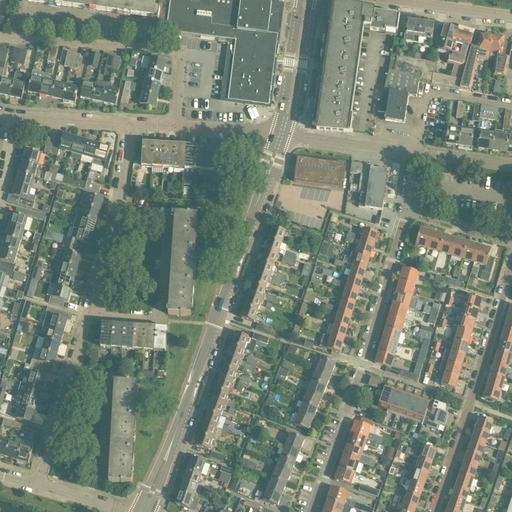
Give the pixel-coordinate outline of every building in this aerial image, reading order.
[(89,10),(90,0),(55,0),(55,5),(89,10)] [(123,14),(125,0),(90,0),(89,10),(123,14)] [(158,18),(159,0),(125,0),(123,14),(158,18)] [(159,0),(157,31),(235,41),(227,101),(267,106),(280,11),(276,5),(237,0),(159,0)] [(345,132),(359,32),(360,28),(363,28),(397,33),(399,17),(374,14),(374,12),(373,11),(372,13),(328,7),(324,38),(326,38),(314,127),(331,130),(350,133),(350,132),(345,132)] [(418,44),(420,23),(407,21),(404,42),(418,44)] [(434,25),(420,23),(418,44),(431,46),(434,25)] [(458,32),(458,31),(443,27),(440,39),(441,39),(438,50),(450,54),(451,55),(458,32)] [(459,27),(458,31),(458,32),(451,55),(450,54),(447,64),(454,66),(464,69),(468,54),(468,52),(470,48),(474,32),(459,27)] [(490,45),(491,37),(490,35),(487,35),(486,36),(479,35),(477,48),(476,60),(488,62),(488,59),(489,54),(490,45)] [(503,38),(491,37),(489,54),(488,59),(496,60),(494,76),(505,77),(507,64),(508,64),(508,63),(507,63),(508,58),(501,56),(503,38)] [(17,64),(20,50),(14,48),(10,63),(17,64)] [(50,48),(47,62),(54,64),(57,50),(50,48)] [(477,48),(470,48),(468,52),(468,54),(464,69),(463,69),(460,80),(458,90),(457,91),(469,93),(476,60),(477,48)] [(27,52),(20,50),(17,64),(24,66),(27,52)] [(71,69),(74,54),(67,52),(63,67),(71,69)] [(390,59),(387,73),(392,74),(396,61),(397,58),(398,58),(399,53),(392,52),(390,59)] [(80,55),(74,54),(71,69),(77,70),(80,55)] [(100,56),(91,54),(88,66),(97,69),(100,56)] [(111,72),(115,56),(108,55),(105,70),(111,72)] [(121,58),(115,56),(111,72),(118,73),(121,58)] [(150,58),(147,70),(163,74),(166,62),(150,58)] [(398,58),(397,58),(396,61),(392,74),(419,81),(418,83),(431,86),(433,76),(435,64),(419,61),(415,61),(398,58)] [(464,69),(454,66),(451,79),(460,80),(463,69),(464,69)] [(160,85),(163,74),(147,70),(145,81),(160,85)] [(44,75),(32,72),(27,93),(39,96),(42,81),(44,75)] [(418,85),(418,83),(419,81),(392,74),(387,73),(377,113),(386,114),(385,122),(403,124),(408,97),(416,98),(418,85)] [(451,79),(433,76),(431,86),(458,90),(460,80),(451,79)] [(12,82),(1,80),(0,81),(0,82),(0,95),(9,98),(12,82)] [(51,99),(55,84),(42,81),(39,96),(51,99)] [(97,81),(96,86),(92,101),(103,104),(107,89),(108,84),(97,81)] [(157,97),(160,85),(145,81),(142,93),(157,97)] [(24,85),(12,82),(9,98),(20,100),(24,85)] [(77,92),(81,93),(83,86),(67,83),(66,86),(62,102),(62,103),(63,104),(68,105),(69,104),(69,103),(74,104),(77,92)] [(92,101),(96,86),(84,83),(83,86),(81,93),(80,98),(92,101)] [(503,84),(497,83),(495,94),(500,95),(503,84)] [(62,102),(66,86),(55,84),(51,99),(62,102)] [(119,92),(107,89),(103,104),(115,107),(119,92)] [(130,90),(129,90),(123,89),(120,103),(127,105),(130,90)] [(154,109),(157,97),(142,93),(139,105),(154,109)] [(456,119),(462,120),(464,104),(458,103),(456,119)] [(472,122),(478,123),(479,120),(481,107),(474,106),(472,122)] [(498,110),(481,107),(479,120),(496,122),(498,110)] [(505,153),(509,129),(511,112),(504,111),(501,133),(494,132),(491,152),(505,153)] [(458,147),(460,131),(448,129),(445,145),(458,147)] [(473,133),(460,131),(458,147),(471,149),(473,133)] [(491,152),(494,132),(493,136),(480,134),(477,149),(491,152)] [(74,138),(63,134),(60,142),(61,142),(59,150),(70,153),(74,138)] [(50,154),(54,140),(47,138),(43,152),(50,154)] [(81,157),(86,141),(74,138),(70,153),(81,157)] [(60,142),(54,140),(50,154),(57,157),(59,150),(61,142),(60,142)] [(97,145),(86,141),(81,157),(92,160),(97,145)] [(152,168),(153,144),(142,143),(141,167),(152,168)] [(163,168),(164,144),(153,144),(152,168),(163,168)] [(173,169),(175,145),(164,144),(163,168),(173,169)] [(109,148),(97,145),(92,160),(91,164),(103,168),(102,169),(107,170),(111,155),(107,154),(109,148)] [(184,170),(186,146),(175,145),(173,169),(184,170)] [(196,146),(186,146),(184,170),(184,177),(183,186),(191,186),(192,177),(194,177),(195,170),(196,146)] [(206,171),(207,147),(196,146),(195,170),(206,171)] [(218,148),(207,147),(206,171),(216,172),(218,148)] [(26,149),(22,161),(37,166),(41,154),(26,149)] [(346,165),(297,158),(294,182),(309,185),(342,189),(346,165)] [(34,178),(37,166),(22,161),(19,173),(34,178)] [(351,163),(350,167),(349,174),(360,176),(357,194),(360,195),(358,208),(382,212),(384,202),(381,202),(386,173),(388,173),(388,172),(373,170),(373,169),(371,168),(371,166),(351,163)] [(30,189),(34,178),(19,173),(15,185),(30,189)] [(73,186),(74,181),(63,177),(61,183),(73,186)] [(92,180),(87,179),(84,189),(98,193),(100,187),(91,184),(92,180)] [(84,190),(85,184),(74,181),(73,186),(84,190)] [(29,195),(30,189),(15,185),(12,196),(19,198),(17,205),(32,209),(35,197),(29,195)] [(79,205),(84,207),(99,211),(103,199),(83,193),(79,205)] [(52,210),(59,212),(60,205),(54,203),(52,210)] [(50,207),(43,205),(41,212),(48,214),(50,207)] [(99,211),(84,207),(81,218),(96,222),(99,211)] [(29,217),(31,212),(16,208),(14,215),(12,214),(8,226),(23,230),(27,218),(29,219),(29,217)] [(46,217),(31,212),(29,217),(45,221),(46,217)] [(174,215),(172,251),(176,252),(176,249),(195,250),(197,217),(174,215)] [(92,234),(96,222),(81,218),(76,217),(72,228),(92,234)] [(23,230),(8,226),(5,237),(20,242),(23,230)] [(89,245),(92,234),(72,228),(69,239),(67,238),(65,245),(80,249),(82,243),(89,245)] [(274,228),(269,240),(282,245),(286,233),(274,228)] [(305,240),(307,234),(292,228),(290,234),(305,240)] [(364,230),(360,242),(373,246),(377,234),(373,233),(364,230)] [(427,250),(432,233),(420,230),(415,247),(427,250)] [(65,236),(48,231),(46,239),(59,243),(62,244),(65,236)] [(439,254),(444,237),(432,233),(427,250),(439,254)] [(16,253),(20,242),(5,237),(3,237),(1,243),(3,244),(1,249),(16,253)] [(450,257),(455,240),(444,237),(439,254),(450,257)] [(278,256),(282,245),(269,240),(265,251),(278,256)] [(462,261),(467,244),(455,240),(450,257),(462,261)] [(373,246),(360,242),(357,254),(369,258),(373,246)] [(78,255),(80,249),(65,245),(62,244),(59,243),(58,249),(60,250),(57,262),(62,263),(77,268),(80,256),(78,255)] [(328,245),(323,243),(319,255),(324,257),(328,245)] [(474,264),(478,247),(467,244),(462,261),(474,264)] [(491,251),(478,247),(474,264),(486,268),(484,273),(482,273),(480,279),(488,282),(494,259),(488,258),(491,251)] [(13,265),(16,253),(1,249),(0,253),(0,261),(0,262),(0,267),(13,271),(15,265),(13,265)] [(192,284),(195,250),(176,249),(176,252),(172,251),(170,279),(174,279),(174,282),(192,284)] [(274,267),(278,256),(265,251),(262,262),(274,267)] [(286,252),(284,258),(288,260),(295,262),(297,256),(286,252)] [(357,254),(352,253),(350,259),(345,257),(343,263),(353,266),(366,270),(369,258),(357,254)] [(288,260),(284,258),(282,264),(293,268),(295,262),(288,260)] [(345,264),(335,261),(334,266),(343,269),(345,264)] [(272,272),(274,267),(262,262),(258,273),(284,283),(286,277),(272,272)] [(73,279),(77,268),(62,263),(59,274),(58,275),(73,279)] [(305,264),(303,276),(310,277),(313,266),(305,264)] [(319,276),(329,281),(334,270),(324,266),(319,276)] [(362,282),(366,270),(353,266),(349,278),(362,282)] [(11,278),(13,271),(0,267),(0,286),(1,287),(5,276),(11,278)] [(402,270),(399,281),(415,286),(418,275),(402,270)] [(13,279),(24,283),(26,275),(16,272),(13,279)] [(70,290),(73,279),(58,275),(59,274),(53,273),(49,284),(55,286),(70,290)] [(284,283),(258,273),(254,285),(266,289),(268,284),(284,290),(286,284),(284,283)] [(434,282),(449,287),(450,281),(436,276),(434,282)] [(358,294),(362,282),(349,278),(346,290),(358,294)] [(190,317),(192,284),(174,282),(174,279),(170,279),(167,315),(190,317)] [(322,282),(312,279),(310,284),(320,288),(322,282)] [(343,284),(333,281),(331,286),(341,289),(343,284)] [(411,298),(415,286),(399,281),(395,293),(411,298)] [(266,289),(254,285),(250,296),(262,301),(268,303),(272,305),(275,299),(264,295),(266,289)] [(66,302),(70,290),(55,286),(52,297),(50,297),(48,304),(62,308),(64,302),(66,302)] [(354,305),(358,294),(346,290),(342,301),(354,305)] [(408,310),(411,298),(395,293),(392,305),(408,310)] [(258,312),(262,301),(250,296),(245,308),(258,312)] [(468,296),(465,307),(478,311),(482,300),(468,296)] [(351,317),(354,305),(342,301),(338,313),(351,317)] [(26,303),(21,319),(27,320),(32,304),(26,303)] [(404,321),(408,310),(392,305),(388,317),(404,321)] [(46,315),(43,326),(63,332),(67,320),(59,318),(61,312),(47,307),(45,314),(46,315)] [(477,316),(478,311),(465,307),(462,318),(475,322),(476,322),(477,322),(479,317),(478,316),(477,316)] [(254,324),(258,312),(245,308),(241,319),(254,324)] [(432,309),(430,316),(436,318),(438,311),(432,309)] [(347,329),(351,317),(338,313),(334,325),(347,329)] [(436,318),(430,316),(427,324),(434,326),(436,318)] [(401,333),(404,321),(388,317),(385,329),(401,333)] [(472,334),(475,322),(462,318),(462,319),(456,317),(455,322),(460,324),(458,330),(472,334)] [(111,348),(113,324),(101,324),(99,350),(111,351),(111,348)] [(122,349),(124,325),(113,324),(111,348),(122,349)] [(270,336),(270,335),(272,330),(257,324),(255,330),(270,336)] [(132,350),(134,326),(124,325),(122,349),(132,350)] [(343,341),(347,329),(334,325),(331,337),(343,341)] [(63,332),(43,326),(42,326),(40,331),(46,333),(45,339),(60,343),(63,332)] [(143,351),(145,327),(134,326),(132,350),(143,351)] [(154,352),(156,328),(145,327),(143,351),(154,352)] [(433,330),(422,327),(420,333),(431,336),(433,330)] [(167,328),(156,328),(154,352),(165,352),(167,328)] [(397,346),(401,333),(385,329),(381,341),(397,346)] [(468,345),(472,334),(458,330),(455,341),(468,345)] [(511,344),(511,332),(504,330),(500,341),(511,344)] [(236,334),(232,346),(244,350),(248,339),(236,334)] [(266,345),(269,339),(254,334),(251,340),(266,345)] [(339,353),(343,341),(331,337),(327,349),(339,353)] [(56,355),(60,343),(45,339),(41,350),(41,351),(56,355)] [(394,357),(397,346),(381,341),(378,353),(394,357)] [(465,356),(468,345),(455,341),(452,352),(465,356)] [(511,344),(500,341),(497,353),(511,357),(511,358),(511,344)] [(240,361),(244,350),(232,346),(228,357),(240,361)] [(53,367),(56,355),(41,351),(41,350),(35,348),(31,360),(29,366),(44,370),(46,365),(53,367)] [(462,368),(465,356),(452,352),(446,351),(442,362),(448,364),(462,368)] [(394,357),(378,353),(374,364),(390,369),(394,357)] [(507,368),(511,358),(511,357),(497,353),(493,364),(507,368)] [(236,373),(240,361),(228,357),(224,368),(236,373)] [(247,357),(245,363),(255,367),(257,361),(247,357)] [(320,359),(316,370),(330,376),(335,365),(320,359)] [(289,370),(292,363),(285,360),(282,367),(289,370)] [(458,379),(462,368),(448,364),(442,362),(439,373),(445,375),(458,379)] [(253,372),(255,367),(245,363),(243,369),(253,372)] [(504,380),(507,368),(493,364),(490,376),(504,380)] [(44,370),(29,366),(25,365),(23,370),(24,370),(22,376),(28,378),(26,384),(41,389),(41,388),(42,389),(44,388),(45,383),(44,382),(43,382),(44,377),(42,376),(44,370)] [(232,384),(236,373),(224,368),(220,380),(232,384)] [(288,373),(279,369),(276,376),(285,379),(288,373)] [(326,387),(330,376),(316,370),(311,382),(326,387)] [(419,377),(401,371),(399,376),(417,383),(419,377)] [(455,391),(458,379),(445,375),(441,387),(455,391)] [(500,391),(504,380),(490,376),(487,387),(500,391)] [(228,395),(232,384),(220,380),(216,391),(228,395)] [(239,380),(238,385),(247,389),(249,383),(239,380)] [(383,384),(371,380),(369,386),(380,390),(383,384)] [(114,382),(111,419),(116,419),(116,416),(134,417),(136,384),(114,382)] [(321,399),(326,387),(311,382),(307,393),(321,399)] [(37,400),(41,389),(26,384),(22,396),(37,400)] [(245,395),(247,389),(238,385),(236,391),(245,395)] [(386,385),(378,408),(388,412),(396,388),(386,385)] [(497,403),(500,391),(487,387),(483,399),(497,403)] [(388,412),(387,414),(396,417),(404,391),(396,388),(388,412)] [(270,390),(265,403),(269,405),(275,392),(270,390)] [(224,407),(228,395),(216,391),(212,402),(224,407)] [(404,391),(396,417),(404,420),(413,394),(404,391)] [(316,410),(321,399),(307,393),(302,404),(316,410)] [(413,394),(404,420),(413,423),(422,398),(418,397),(418,396),(413,394)] [(34,411),(37,400),(22,396),(19,407),(34,411)] [(422,398),(413,423),(422,426),(427,411),(426,411),(430,401),(422,398)] [(220,418),(224,407),(212,402),(208,414),(220,418)] [(446,406),(434,402),(426,427),(437,431),(439,426),(444,428),(448,416),(443,415),(446,406)] [(264,417),(269,405),(265,403),(259,415),(264,417)] [(316,410),(302,404),(298,415),(312,421),(316,410)] [(30,423),(34,411),(19,407),(15,419),(30,423)] [(216,429),(220,418),(208,414),(204,425),(216,429)] [(308,432),(312,421),(298,415),(293,426),(308,432)] [(132,450),(134,417),(116,416),(116,419),(111,419),(110,446),(114,446),(114,449),(132,450)] [(362,417),(360,422),(372,426),(374,421),(362,417)] [(479,419),(475,430),(489,435),(493,423),(479,419)] [(13,429),(14,423),(3,420),(1,425),(13,429)] [(24,432),(26,427),(14,423),(13,429),(24,432)] [(370,428),(354,423),(350,435),(366,440),(377,444),(379,438),(374,436),(368,434),(370,428)] [(212,441),(216,429),(204,425),(200,436),(212,441)] [(26,427),(24,432),(24,433),(36,437),(38,430),(26,427)] [(485,446),(489,435),(475,430),(471,441),(485,446)] [(289,435),(285,446),(299,452),(304,441),(289,435)] [(366,440),(350,435),(346,446),(362,452),(364,445),(375,449),(377,444),(366,440)] [(209,452),(212,441),(200,436),(196,447),(209,452)] [(9,442),(0,439),(0,455),(4,457),(9,442)] [(16,460),(20,445),(22,440),(15,439),(14,444),(9,442),(4,457),(16,460)] [(481,458),(485,446),(471,441),(467,453),(481,458)] [(501,442),(497,451),(503,453),(506,444),(501,442)] [(32,449),(20,445),(16,460),(15,461),(16,463),(21,464),(22,463),(22,462),(27,464),(32,449)] [(436,452),(419,445),(417,451),(407,448),(405,453),(404,453),(403,454),(432,464),(436,452)] [(131,483),(132,450),(114,449),(114,446),(110,446),(108,482),(131,483)] [(295,463),(299,452),(285,446),(280,457),(295,463)] [(360,457),(362,452),(346,446),(342,458),(358,463),(360,457)] [(390,447),(386,458),(392,459),(395,449),(390,447)] [(210,458),(225,464),(227,458),(212,452),(210,458)] [(477,469),(481,458),(467,453),(463,464),(477,469)] [(427,476),(432,464),(403,454),(401,460),(407,462),(407,461),(417,465),(416,467),(411,466),(410,469),(415,471),(427,476)] [(290,474),(295,463),(280,457),(276,469),(290,474)] [(373,462),(360,457),(358,463),(370,467),(373,462)] [(354,475),(358,463),(342,458),(338,469),(354,475)] [(192,459),(188,471),(201,476),(205,464),(192,459)] [(473,480),(477,469),(463,464),(459,475),(473,480)] [(219,473),(231,477),(233,471),(222,467),(219,473)] [(286,485),(290,474),(276,469),(271,480),(286,485)] [(350,487),(354,475),(338,469),(334,481),(350,487)] [(198,487),(201,476),(188,471),(184,482),(198,487)] [(427,476),(415,471),(411,483),(423,487),(427,476)] [(229,477),(217,473),(215,479),(227,484),(229,477)] [(471,486),(473,480),(459,475),(455,487),(473,493),(474,488),(471,486)] [(237,477),(231,489),(240,493),(245,480),(237,477)] [(419,499),(423,487),(411,483),(406,481),(401,479),(399,485),(409,488),(406,495),(419,499)] [(281,497),(286,485),(271,480),(267,491),(281,497)] [(193,498),(198,487),(184,482),(180,493),(193,498)] [(376,499),(379,493),(359,486),(357,492),(376,499)] [(472,493),(473,493),(455,487),(451,498),(465,503),(469,492),(472,493)] [(347,494),(331,488),(327,500),(343,506),(348,507),(350,502),(345,500),(347,494)] [(221,500),(224,493),(218,491),(215,498),(221,500)] [(277,507),(281,497),(267,491),(262,501),(277,507)] [(189,510),(193,498),(180,493),(176,505),(189,510)] [(230,495),(224,493),(221,500),(218,507),(224,510),(230,495)] [(415,511),(419,499),(406,495),(402,506),(415,511)] [(218,507),(221,500),(215,498),(213,505),(218,507)] [(455,511),(462,511),(465,503),(451,498),(447,509),(455,511)] [(323,511),(341,511),(343,506),(327,500),(323,511)] [(371,511),(373,510),(350,502),(348,507),(348,508),(353,510),(360,511),(371,511)]
